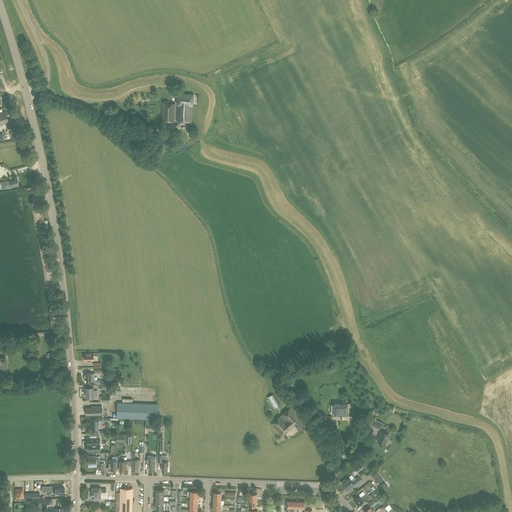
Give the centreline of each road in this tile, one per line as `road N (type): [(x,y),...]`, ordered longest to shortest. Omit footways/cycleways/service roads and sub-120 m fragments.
road 1 (secondary): [(75,476),(63,284),(27,94)]
road 2 (unknown): [(38,92),(88,114),(140,159),(157,161),(165,150)]
